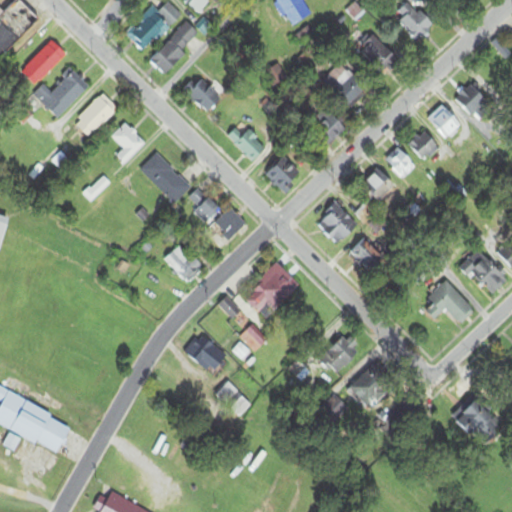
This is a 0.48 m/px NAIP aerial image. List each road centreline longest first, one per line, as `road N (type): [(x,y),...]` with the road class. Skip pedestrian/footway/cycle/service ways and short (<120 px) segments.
road 1 (residential): [(56,511),(133,377),(186,305),(511,1)]
road 2 (residential): [(451,356),(428,374),(414,369),(47,0)]
road 3 (residential): [(152,103),(235,0)]
